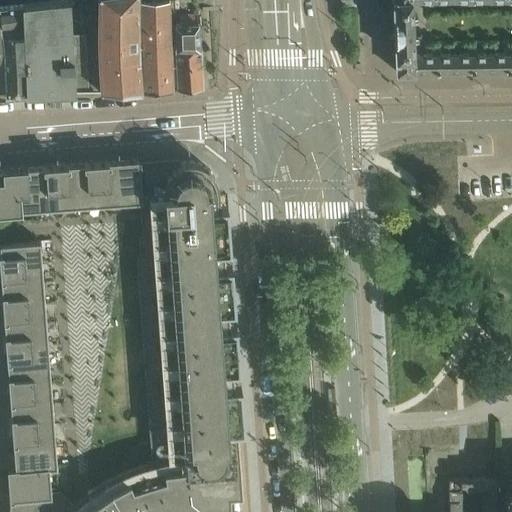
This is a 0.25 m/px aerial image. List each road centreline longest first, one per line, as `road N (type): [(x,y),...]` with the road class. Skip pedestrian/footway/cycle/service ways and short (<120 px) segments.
road 1 (secondary): [(273,119),(266,187),(289,511)]
road 2 (secondary): [(352,511),(321,121)]
road 3 (residential): [(0,124),(273,119)]
road 4 (residential): [(511,121),(321,121)]
road 5 (secondary): [(321,121),(308,0)]
